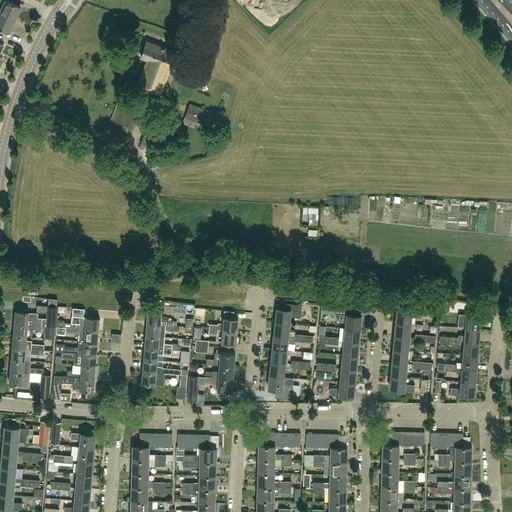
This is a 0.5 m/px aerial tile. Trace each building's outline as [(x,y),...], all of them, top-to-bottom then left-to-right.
[(0,0),(0,1),(4,4),(0,12),(15,19),(21,7),(7,0),(0,0)] [(0,28),(8,32),(15,19),(0,12),(0,28)] [(173,69),(179,53),(147,41),(141,57),(148,60),(139,84),(161,92),(170,68),(173,69)] [(128,95),(135,75),(122,70),(115,90),(128,95)] [(133,129),(143,103),(120,96),(111,119),(133,129)] [(216,129),(221,116),(190,104),(185,117),(216,129)] [(160,151),(171,122),(152,114),(141,144),(160,151)] [(498,219),(499,209),(491,208),(489,218),(498,219)] [(472,221),(480,221),(481,211),(473,211),(472,221)] [(300,317),(301,310),(302,304),(293,303),(293,310),(291,309),(277,308),(275,321),(290,323),(290,316),(300,317)] [(397,309),(396,322),(411,323),(411,316),(421,317),(422,311),(424,311),(424,304),(412,303),(412,309),(398,308),(398,309),(397,309)] [(183,306),(176,305),(164,304),(163,312),(175,313),(175,312),(183,312),(183,306)] [(16,310),(15,323),(41,325),(55,326),(57,307),(48,306),(48,312),(47,319),(42,319),(38,318),(39,313),(29,312),(28,311),(28,309),(23,309),(22,311),(16,310)] [(166,317),(161,316),(162,312),(148,310),(148,311),(147,323),(174,325),(175,320),(170,320),(170,317),(166,317)] [(466,328),(480,329),(481,316),(481,315),(475,315),(467,314),(467,311),(456,310),(456,321),(467,322),(466,328)] [(347,321),(346,328),(360,329),(361,316),(361,315),(347,314),(337,313),(337,320),(347,321)] [(72,315),(71,327),(99,330),(100,319),(100,318),(72,315)] [(209,328),(218,329),(223,330),(237,331),(238,318),(224,317),(223,323),(218,323),(218,324),(210,324),(209,328)] [(275,321),(274,335),(294,337),(295,333),(295,331),(289,331),(290,323),(275,321)] [(396,322),(395,335),(409,337),(411,323),(396,322)] [(41,330),(41,325),(15,323),(14,335),(27,336),(32,336),(33,329),(41,330)] [(174,330),(174,325),(147,323),(146,335),(165,336),(165,329),(174,330)] [(79,340),(84,341),(98,342),(99,330),(71,327),(66,327),(66,332),(79,333),(79,340)] [(339,337),(339,340),(345,341),(359,342),(360,329),(346,328),(340,327),(339,337)] [(459,337),(450,336),(449,343),(458,344),(459,341),(465,341),(479,342),(480,329),(466,328),(465,335),(459,335),(459,337)] [(236,344),(237,331),(223,330),(222,342),(236,344)] [(114,339),(122,339),(122,331),(114,332),(114,339)] [(14,335),(12,347),(44,349),(44,344),(31,343),(32,340),(27,340),(27,336),(14,335)] [(164,343),(165,336),(146,335),(145,347),(172,349),(173,344),(164,343)] [(274,335),(273,348),(287,349),(288,343),(294,343),(295,340),(294,340),(294,337),(274,335)] [(395,335),(394,348),(408,350),(409,342),(415,343),(415,340),(415,337),(409,337),(395,335)] [(98,342),(84,341),(79,340),(78,347),(64,346),(64,351),(69,352),(78,352),(83,353),(97,354),(98,342)] [(345,341),(343,354),(358,356),(359,342),(345,341)] [(465,341),(464,354),(478,356),(479,342),(465,341)] [(43,354),(44,349),(12,347),(11,359),(25,360),(25,356),(30,356),(31,353),(38,354),(43,354)] [(145,347),(144,359),(157,360),(158,353),(172,354),(172,349),(145,347)] [(273,348),(271,361),(285,363),(287,349),(273,348)] [(394,348),(393,362),(407,363),(408,350),(394,348)] [(74,364),(82,365),(96,366),(97,354),(83,353),(78,352),(77,358),(74,358),(74,364)] [(221,352),(220,364),(234,366),(235,353),(221,352)] [(343,354),(342,368),(356,369),(358,356),(343,354)] [(464,354),(463,368),(477,369),(478,356),(464,354)] [(30,372),(30,373),(42,374),(43,374),(44,368),(30,367),(30,360),(25,360),(11,359),(10,359),(10,363),(11,364),(10,371),(24,372),(30,372)] [(157,367),(157,360),(144,359),(143,371),(164,372),(181,374),(182,369),(157,367)] [(271,361),(270,375),(284,376),(285,363),(271,361)] [(393,362),(391,375),(406,377),(407,363),(393,362)] [(462,373),(461,381),(476,383),(477,369),(463,368),(456,367),(457,364),(447,363),(447,370),(456,371),(456,372),(462,373)] [(205,376),(219,377),(233,378),(234,366),(220,364),(219,370),(213,370),(213,371),(206,370),(205,376)] [(68,370),(67,376),(94,378),(96,366),(82,365),(81,372),(68,370)] [(342,368),(341,381),(355,383),(356,369),(342,368)] [(24,372),(10,371),(9,383),(16,383),(16,386),(28,388),(30,373),(30,372),(24,372)] [(164,372),(143,371),(142,382),(142,383),(163,385),(164,372)] [(40,395),(49,396),(51,374),(43,374),(42,374),(40,395)] [(73,383),(73,388),(94,390),(94,389),(94,378),(67,376),(62,375),(62,376),(54,375),(53,386),(62,387),(62,382),(73,383)] [(205,383),(205,382),(212,382),(218,390),(217,395),(225,395),(226,390),(232,391),(233,378),(219,377),(205,376),(190,375),(189,387),(188,400),(197,401),(197,394),(198,388),(198,382),(205,383)] [(270,375),(268,388),(269,388),(268,388),(277,389),(282,390),(287,390),(286,398),(291,399),(292,394),(293,386),(294,377),(284,376),(270,375)] [(405,384),(406,377),(391,375),(390,388),(390,389),(404,390),(414,391),(415,385),(405,384)] [(427,393),(429,379),(421,378),(420,392),(427,393)] [(355,383),(341,381),(340,388),(330,387),(330,394),(340,395),(354,396),(354,395),(355,383)] [(475,395),(476,383),(461,381),(461,388),(451,387),(450,394),(460,395),(474,396),(474,395),(475,395)] [(47,444),(49,422),(41,421),(39,443),(47,444)] [(59,444),(60,431),(61,423),(53,422),(51,443),(59,444)] [(4,439),(18,441),(26,441),(26,434),(29,434),(29,428),(19,427),(5,426),(5,427),(5,426),(4,439)] [(95,434),(91,433),(92,429),(83,429),(82,433),(81,433),(72,432),(71,438),(81,439),(80,446),(95,448),(96,435),(95,435),(95,434)] [(22,458),(32,459),(33,452),(23,451),(23,449),(17,449),(18,441),(4,439),(3,453),(23,455),(22,458)] [(259,445),(259,458),(275,459),(275,445),(268,445),(259,444),(259,445)] [(399,444),(392,444),(383,444),(383,458),(399,458),(399,444)] [(133,459),(149,459),(154,460),(166,460),(166,454),(149,454),(149,446),(149,445),(146,445),(140,445),(133,445),(133,446),(133,459)] [(79,460),(93,461),(95,448),(80,446),(79,460)] [(295,447),(295,458),(303,458),(303,446),(295,447)] [(331,447),(331,460),(347,461),(347,447),(338,447),(332,446),(331,446),(331,447)] [(450,459),(456,460),(471,460),(472,447),(472,446),(463,446),(456,446),(456,454),(450,454),(439,454),(438,459),(450,459)] [(183,460),(216,461),(217,448),(217,447),(210,447),(203,447),(201,447),(201,455),(183,454),(183,460)] [(17,454),(23,455),(3,453),(1,466),(16,468),(17,454)] [(53,461),(63,462),(64,455),(54,454),(53,461)] [(73,463),(73,459),(73,455),(64,455),(63,462),(73,463)] [(274,472),(275,459),(259,458),(259,472),(258,472),(274,472)] [(383,458),(383,471),(398,472),(399,458),(383,458)] [(148,473),(149,459),(133,459),(133,472),(132,472),(132,473),(148,473)] [(79,460),(78,473),(92,474),(93,461),(79,460)] [(200,474),(216,475),(216,461),(183,460),(183,466),(200,466),(200,474)] [(331,466),(331,474),(346,474),(347,461),(331,460),(325,460),(314,460),(314,465),(331,466)] [(455,473),(471,474),(471,473),(471,460),(456,460),(455,473)] [(21,481),(21,478),(20,478),(20,477),(15,477),(16,468),(1,466),(0,480),(21,481)] [(383,471),(382,485),(398,485),(398,472),(383,471)] [(259,472),(258,486),(280,486),(291,487),(291,481),(274,481),(274,472),(258,472),(259,472)] [(77,486),(91,488),(92,474),(78,473),(77,486)] [(132,486),(148,487),(154,487),(165,487),(165,482),(148,481),(148,473),(132,473),(133,473),(132,486)] [(450,481),(449,487),(455,487),(471,487),(471,474),(455,473),(455,481),(450,481)] [(200,488),(215,489),(216,475),(200,474),(200,488)] [(324,487),(330,488),(346,488),(346,474),(331,474),(330,482),(313,481),(313,487),(324,487)] [(30,479),(21,478),(21,481),(0,480),(0,482),(0,493),(13,494),(14,481),(20,482),(20,485),(30,486),(30,479)] [(382,485),(382,499),(398,499),(398,485),(382,485)] [(77,486),(75,500),(90,501),(91,488),(77,486)] [(148,500),(148,487),(132,486),(132,500),(148,500)] [(258,499),(274,500),(274,492),(280,492),(280,486),(258,486),(258,499)] [(455,487),(455,501),(470,501),(471,501),(470,501),(471,487),(455,487)] [(199,502),(215,502),(215,489),(200,488),(193,488),(182,488),(182,493),(199,494),(199,502)] [(330,488),(330,501),(346,502),(346,488),(330,488)] [(13,502),(13,494),(0,493),(0,506),(12,508),(22,509),(22,503),(13,502)] [(273,511),(274,500),(258,499),(258,500),(257,511),(273,511)] [(382,499),(381,511),(397,511),(398,499),(382,499)] [(88,511),(90,501),(75,500),(75,507),(65,506),(64,511),(88,511)] [(153,501),(148,500),(132,500),(131,511),(164,511),(164,509),(153,509),(153,501)] [(330,501),(329,511),(345,511),(346,502),(330,501)] [(470,501),(455,501),(454,511),(470,511),(470,501)] [(181,511),(214,511),(215,503),(215,502),(199,502),(199,510),(181,509),(181,511)]
